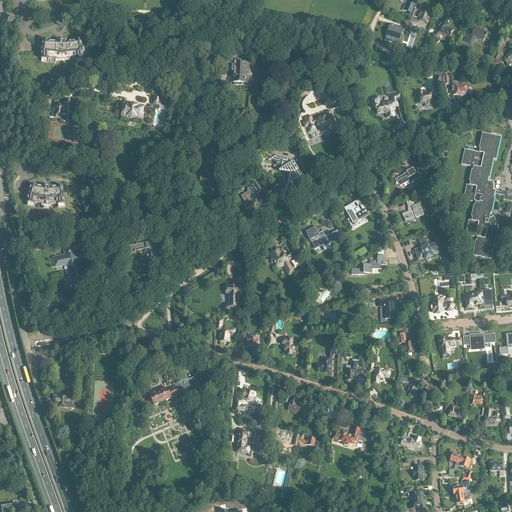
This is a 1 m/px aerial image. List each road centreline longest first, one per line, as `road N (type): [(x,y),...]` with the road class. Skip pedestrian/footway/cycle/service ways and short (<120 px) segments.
road 1 (residential): [(418,327),(411,287),(364,167),(511,90)]
road 2 (residential): [(434,427),(278,370),(125,328)]
road 3 (track): [(125,328),(215,258),(364,167)]
road 4 (track): [(192,276),(171,182),(178,77),(197,0)]
road 5 (motorway): [(71,511),(22,375),(0,274)]
road 6 (motorway): [(0,345),(56,511)]
road 7 (residential): [(82,511),(27,359)]
road 8 (unclassified): [(24,345),(0,202)]
